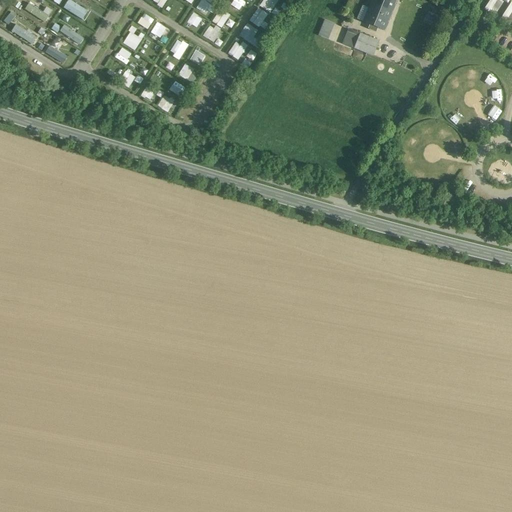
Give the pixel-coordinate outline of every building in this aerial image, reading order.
[(67,0),(66,0),(63,9),(83,19),(88,9),(67,0)] [(207,13),(211,2),(203,0),(199,0),(197,9),(207,13)] [(230,0),(228,10),(235,12),(238,0),(230,0)] [(262,0),(259,5),(269,12),(277,0),(262,0)] [(397,0),(372,0),(367,14),(361,12),(359,18),(364,21),(385,30),(397,0)] [(511,1),(499,17),(507,24),(511,17),(511,1)] [(166,5),(163,11),(169,14),(172,8),(166,5)] [(182,6),(176,14),(180,17),(186,8),(182,6)] [(258,8),(249,20),(258,27),(267,15),(258,8)] [(221,10),(214,23),(222,28),(229,15),(221,10)] [(435,26),(438,15),(427,11),(424,22),(435,26)] [(147,29),(153,20),(143,13),(137,23),(147,29)] [(198,24),(202,26),(205,21),(193,13),(187,22),(196,28),(198,24)] [(228,19),(225,24),(231,28),(234,23),(228,19)] [(156,21),(149,33),(159,40),(162,34),(169,38),(173,32),(156,21)] [(326,22),(320,36),(327,39),(333,25),(326,22)] [(203,36),(213,42),(220,31),(210,24),(203,36)] [(360,34),(350,30),(344,45),(354,49),(360,34)] [(136,50),(142,37),(129,31),(123,44),(136,50)] [(379,42),(360,34),(354,49),(373,56),(379,42)] [(177,39),(171,48),(180,53),(186,45),(177,39)] [(247,45),(242,42),(240,45),(235,42),(227,53),(238,60),(247,45)] [(250,50),(242,63),(249,67),(256,53),(250,50)] [(110,64),(106,74),(117,78),(120,67),(110,64)] [(186,79),(193,69),(184,64),(178,75),(186,79)] [(473,77),(470,69),(461,72),(463,80),(473,77)] [(130,88),(134,75),(123,71),(119,83),(130,88)] [(161,98),(165,91),(147,82),(141,96),(150,100),(153,93),(161,98)] [(491,90),(492,102),(503,101),(502,90),(491,90)] [(149,102),(157,105),(161,98),(153,94),(149,102)] [(164,95),(157,106),(167,112),(174,101),(164,95)] [(457,124),(463,118),(457,112),(451,118),(457,124)] [(420,125),(422,134),(432,133),(431,123),(420,125)] [(441,123),(437,132),(449,138),(453,129),(441,123)]
